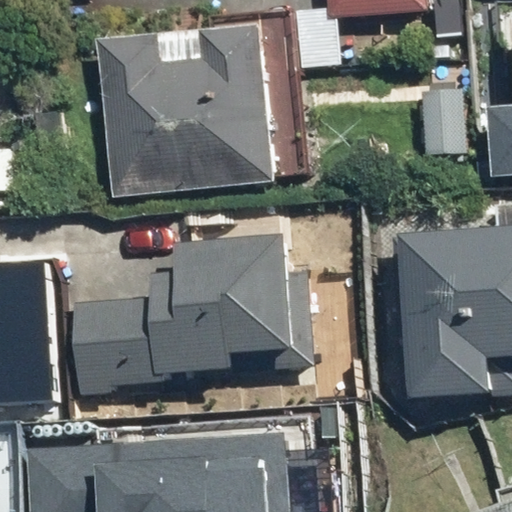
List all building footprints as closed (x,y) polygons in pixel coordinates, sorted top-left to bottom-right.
[(337,0),(339,17),(303,20),(307,75),(349,72),(347,27),(439,21),(438,0),(337,0)] [(273,45),(113,50),(118,204),(278,199),(273,45)] [(511,107),(487,109),(490,169),(511,168),(511,107)] [(511,229),(398,236),(408,399),(511,392),(511,229)] [(72,307),(81,394),(319,370),(309,272),(281,275),(277,236),(148,249),(153,300),(72,307)] [(0,400),(57,395),(44,259),(0,263),(0,400)] [(289,511),(286,438),(29,451),(32,511),(289,511)]
